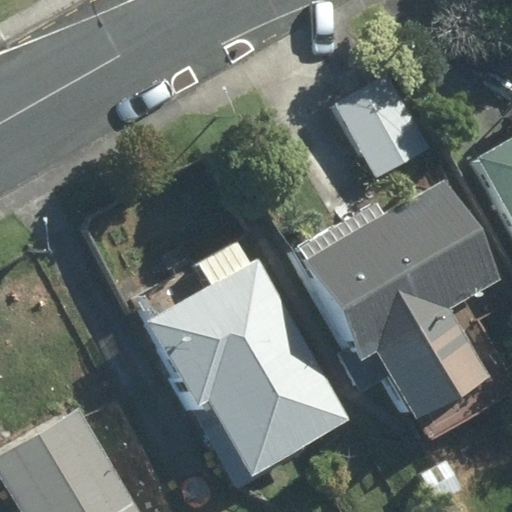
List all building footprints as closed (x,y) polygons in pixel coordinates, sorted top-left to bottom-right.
[(387,75),(332,107),(373,176),(427,144),(387,75)] [(511,131),(469,155),(511,235),(511,131)] [(440,170),(299,245),(355,349),(370,341),(411,419),(485,380),(445,304),(497,276),(440,170)] [(139,321),(192,405),(200,400),(246,473),(342,412),(244,256),(139,321)] [(139,511),(79,404),(0,448),(0,511),(139,511)]
